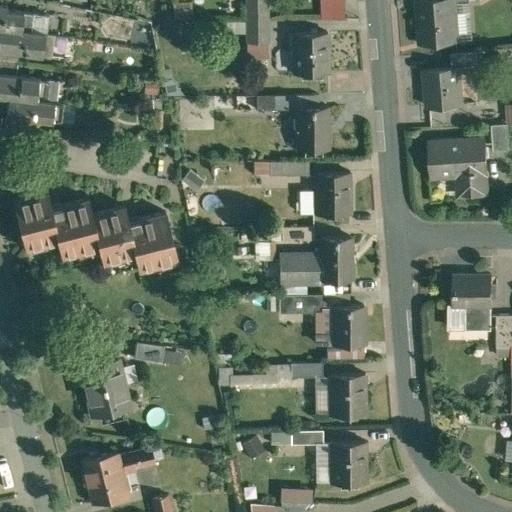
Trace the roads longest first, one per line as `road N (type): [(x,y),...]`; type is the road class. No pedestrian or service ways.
road 1 (residential): [(393,236),(408,414),(420,454),(440,482),(508,511)]
road 2 (residential): [(370,0),(393,236)]
road 3 (unclassified): [(48,511),(0,324)]
